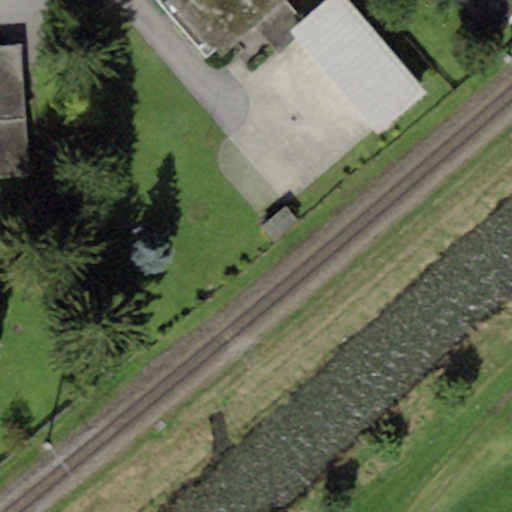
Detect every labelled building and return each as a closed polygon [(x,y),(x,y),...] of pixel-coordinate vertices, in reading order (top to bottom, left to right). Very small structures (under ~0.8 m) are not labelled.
[(284,0),(155,0),(205,57),(215,49),(220,55),(254,25),(278,53),(294,39),(289,33),(302,22),(284,0)] [(428,93),(346,0),(327,0),(302,22),(289,33),(294,39),(379,135),(428,93)] [(511,0),(458,0),(491,37),(511,19),(511,0)] [(21,45),(0,45),(0,121),(25,119),(21,45)] [(0,181),(30,179),(25,119),(0,121),(0,181)]
